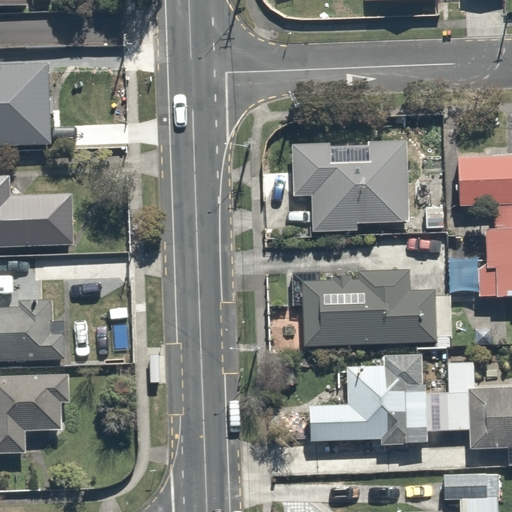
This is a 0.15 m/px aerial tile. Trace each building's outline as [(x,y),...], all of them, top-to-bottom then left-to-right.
[(445,0),(374,0),(374,9),(445,9),(445,0)] [(49,62),(0,63),(0,145),(52,144),(49,62)] [(405,136),(297,140),(280,141),(282,188),(304,187),(306,235),(358,233),(357,220),(408,218),(405,136)] [(442,254),(443,286),(474,285),(475,294),(511,292),(511,147),(453,149),(455,203),(471,203),(473,253),(442,254)] [(11,195),(10,175),(0,175),(0,247),(74,244),(72,193),(11,195)] [(354,270),(298,271),(301,343),(427,339),(425,282),(402,283),(402,258),(353,260),(354,270)] [(66,311),(0,312),(0,362),(67,361),(66,311)] [(396,362),(346,359),(344,398),(304,396),(302,437),(418,442),(419,424),(461,426),(464,359),(438,358),(437,387),(395,385),(396,362)] [(73,377),(0,379),(0,449),(76,447),(73,377)] [(501,439),(502,456),(511,455),(511,379),(471,381),(473,440),(501,439)] [(450,511),(494,511),(494,486),(481,487),(480,463),(437,463),(438,494),(451,494),(450,511)]
